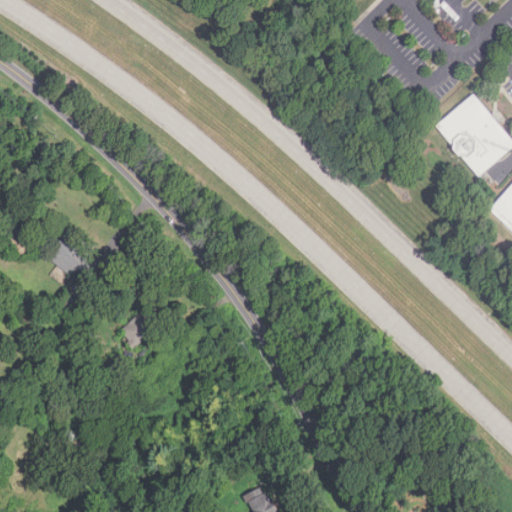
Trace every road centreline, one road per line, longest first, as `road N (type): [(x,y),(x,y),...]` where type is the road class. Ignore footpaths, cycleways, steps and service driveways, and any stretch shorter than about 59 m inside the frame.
road 1 (trunk): [(5,0),(139,93),(262,197),(511,436)]
road 2 (tertiary): [(358,511),(270,346),(208,260),(104,149),(0,63)]
road 3 (trunk): [(511,356),(234,97),(105,0)]
